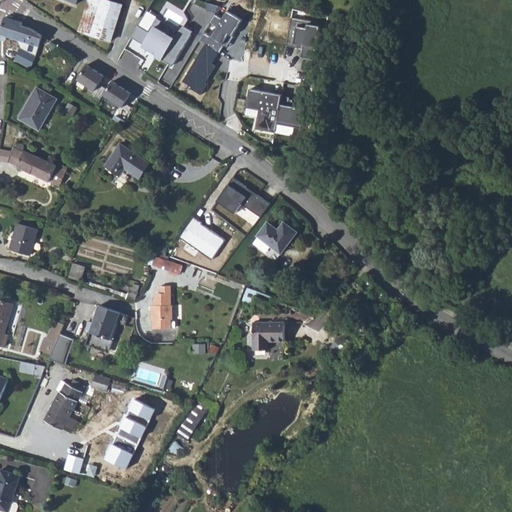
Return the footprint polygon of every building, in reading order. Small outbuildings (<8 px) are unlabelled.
[(100,0),(89,0),(89,1),(78,31),(110,43),(123,8),(100,0)] [(206,43),(219,51),(240,20),(225,11),(220,19),(214,15),(209,23),(216,28),(209,38),(204,34),(200,39),(206,43)] [(4,18),(0,32),(0,34),(17,41),(21,27),(22,23),(4,18)] [(293,18),(287,45),(303,47),(302,56),(314,58),(320,27),(310,25),(311,22),(293,18)] [(173,38),(154,26),(149,32),(137,26),(131,38),(142,44),(140,47),(161,59),(160,61),(169,67),(191,32),(181,26),(173,38)] [(21,27),(17,41),(39,48),(42,37),(31,29),(21,27)] [(219,51),(206,43),(184,80),(193,85),(192,87),(202,93),(209,82),(207,81),(216,65),(213,62),(219,51)] [(21,48),(15,60),(31,68),(34,64),(37,65),(38,62),(35,60),(37,56),(23,49),(21,48)] [(103,75),(85,64),(76,79),(94,90),(98,83),(103,75)] [(106,88),(102,95),(121,107),(130,92),(111,80),(106,88)] [(106,88),(98,83),(94,90),(92,93),(100,98),(102,95),(106,88)] [(18,119),(39,131),(57,99),(37,87),(18,119)] [(284,94),(251,88),(248,107),(260,108),(257,128),(278,131),(280,120),(283,104),(284,94)] [(308,108),(283,104),(280,120),(306,124),(308,108)] [(120,144),(104,167),(119,177),(124,170),(138,180),(150,164),(120,144)] [(11,152),(8,162),(50,181),(60,186),(68,169),(25,151),(24,152),(22,151),(23,148),(23,147),(21,145),(19,145),(17,145),(16,147),(15,149),(13,148),(11,152)] [(11,152),(0,149),(0,160),(8,162),(11,152)] [(233,179),(217,201),(235,214),(242,204),(261,216),(270,204),(233,179)] [(36,188),(31,204),(31,205),(40,208),(46,190),(36,188)] [(194,218),(180,239),(211,259),(225,241),(194,218)] [(17,224),(9,250),(28,255),(36,229),(17,224)] [(266,224),(256,237),(281,255),(296,234),(282,224),(276,231),(266,224)] [(154,258),(151,267),(162,270),(163,267),(178,271),(179,265),(154,258)] [(71,264),(67,278),(79,282),(83,267),(71,264)] [(169,287),(159,287),(159,295),(156,295),(152,303),(152,307),(150,307),(150,321),(152,321),(152,330),(171,329),(171,321),(172,321),(171,306),(170,306),(169,287)] [(248,287),(244,298),(254,302),(258,291),(248,287)] [(0,344),(5,346),(8,336),(5,335),(14,305),(0,300),(0,344)] [(128,318),(99,308),(93,326),(89,324),(86,333),(90,335),(86,348),(107,355),(117,324),(120,325),(125,327),(128,318)] [(39,349),(52,355),(60,334),(64,324),(54,320),(46,338),(44,337),(39,349)] [(252,321),(251,348),(267,349),(267,340),(283,340),(283,322),(252,321)] [(117,324),(107,355),(110,356),(120,325),(117,324)] [(21,366),(20,376),(34,377),(34,368),(21,366)] [(34,368),(34,377),(42,378),(46,370),(46,369),(34,368)] [(96,386),(96,387),(111,391),(115,379),(99,374),(96,386)] [(0,378),(0,403),(9,382),(0,378)] [(61,394),(44,421),(61,431),(83,395),(67,385),(62,394),(61,394)] [(133,400),(124,417),(147,428),(155,410),(133,400)] [(188,440),(211,407),(201,400),(178,433),(188,440)] [(124,417),(117,435),(137,445),(147,428),(124,417)] [(117,435),(104,460),(125,469),(137,445),(117,435)] [(0,509),(5,511),(18,476),(0,470),(0,509)]
